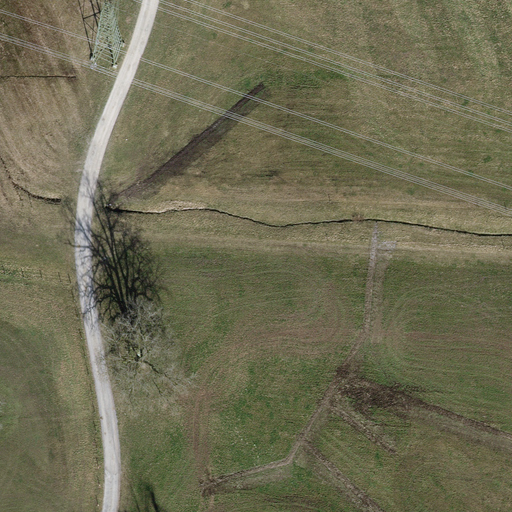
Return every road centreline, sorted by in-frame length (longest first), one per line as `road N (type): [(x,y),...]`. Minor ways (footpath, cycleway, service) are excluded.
road 1 (track): [(110,511),(112,444),(82,264),(84,195),(152,0)]
road 2 (track): [(82,239),(511,258)]
